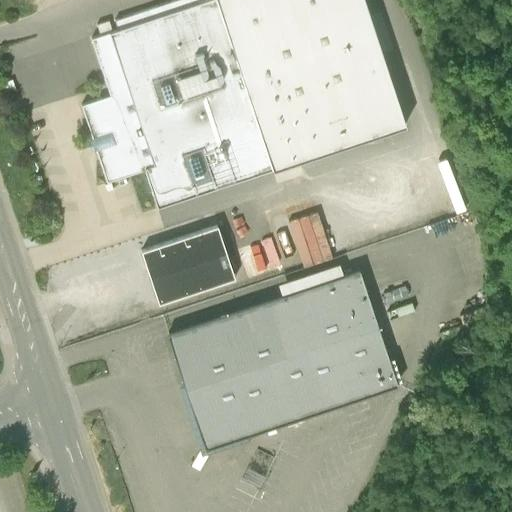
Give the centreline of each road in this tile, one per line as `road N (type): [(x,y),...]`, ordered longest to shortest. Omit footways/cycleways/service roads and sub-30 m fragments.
road 1 (tertiary): [(0,247),(46,392)]
road 2 (tertiary): [(46,392),(86,511)]
